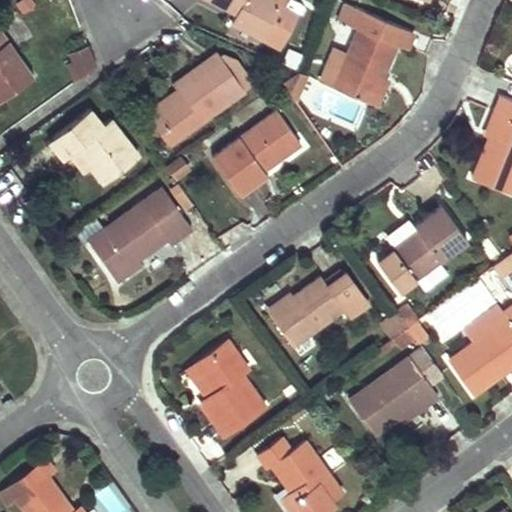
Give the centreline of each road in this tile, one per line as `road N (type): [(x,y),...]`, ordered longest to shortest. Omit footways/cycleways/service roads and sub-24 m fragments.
road 1 (residential): [(117,353),(423,129),(445,98),(484,0)]
road 2 (residential): [(213,511),(123,390)]
road 3 (residential): [(399,511),(511,427)]
road 4 (residential): [(89,409),(165,511)]
road 5 (residential): [(73,350),(0,247)]
